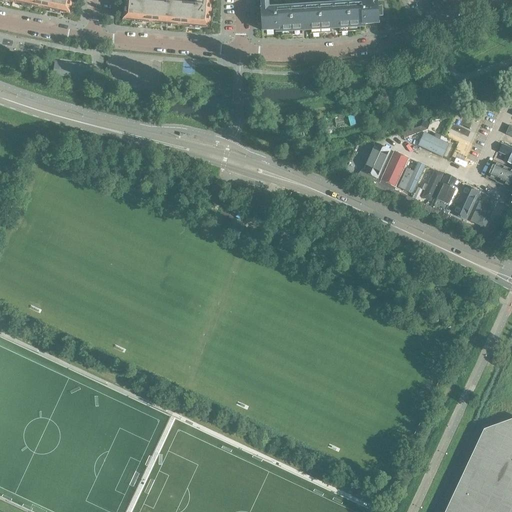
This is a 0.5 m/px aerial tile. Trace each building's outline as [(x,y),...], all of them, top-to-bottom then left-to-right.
[(72,0),(0,0),(27,5),(26,8),(27,8),(27,6),(55,11),(54,14),(55,14),(55,12),(70,15),(72,0)] [(124,0),(122,21),(137,22),(137,24),(138,22),(166,25),(165,27),(166,27),(166,25),(194,27),(194,29),(195,29),(195,27),(209,29),(212,4),(214,4),(214,0),(124,0)] [(377,8),(377,2),(376,2),(375,0),(362,0),(362,3),(268,9),(267,0),(261,0),(262,9),(261,9),(261,16),(257,16),(257,25),(262,25),(262,31),(276,30),(276,32),(281,32),(281,36),(360,31),(360,27),(364,26),(364,24),(378,24),(378,17),(382,17),(382,8),(377,8)] [(90,76),(91,67),(55,62),(53,77),(89,82),(90,76)] [(404,139),(414,135),(412,129),(402,133),(404,139)] [(448,146),(424,134),(419,146),(439,156),(443,158),(448,146)] [(511,149),(503,145),(498,155),(511,161),(511,149)] [(376,180),(387,156),(375,150),(364,174),(376,180)] [(67,162),(73,164),(76,157),(70,155),(67,162)] [(406,162),(393,155),(381,182),(394,188),(406,162)] [(511,169),(493,161),(487,175),(511,186),(511,169)] [(422,172),(410,166),(399,190),(411,196),(422,172)] [(418,200),(430,206),(442,180),(429,174),(418,200)] [(377,182),(367,177),(364,183),(374,187),(377,182)] [(459,185),(446,179),(433,206),(446,212),(459,185)] [(395,190),(385,186),(382,191),(392,196),(395,190)] [(478,194),(464,187),(452,215),(465,221),(478,194)] [(412,198),(402,194),(400,199),(410,204),(412,198)] [(495,203),(482,197),(470,224),(483,230),(495,203)] [(430,207),(420,202),(418,207),(428,212),(430,207)] [(440,211),(430,207),(428,212),(437,217),(440,211)] [(511,215),(502,211),(492,232),(502,236),(511,215)] [(466,223),(456,218),(453,224),(463,228),(466,223)] [(483,231),(473,227),(471,232),(481,237),(483,231)] [(501,240),(491,235),(489,240),(499,245),(501,240)] [(511,511),(511,419),(484,430),(445,511),(511,511)]
